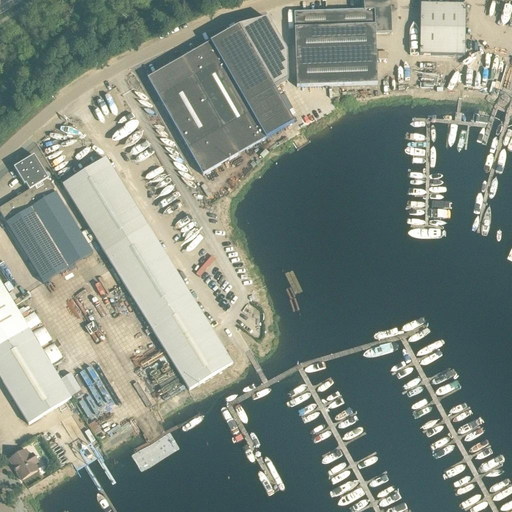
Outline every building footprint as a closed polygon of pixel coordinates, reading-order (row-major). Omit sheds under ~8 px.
[(390,13),(390,9),(390,0),(364,1),(364,11),(294,13),(297,87),(377,85),(376,62),(376,34),(387,34),(391,34),(390,13)] [(466,56),(466,6),(421,5),(419,55),(466,56)] [(203,176),(266,140),(221,61),(211,43),(148,80),(203,176)] [(0,212),(44,285),(45,284),(92,256),(48,181),(49,180),(34,156),(14,169),(24,185),(26,185),(30,191),(0,208),(0,212)] [(63,186),(68,194),(189,391),(232,364),(190,296),(105,160),(63,186)] [(0,378),(29,425),(71,399),(0,282),(0,378)] [(22,481),(39,471),(36,466),(40,464),(33,454),(29,456),(26,451),(9,461),(22,481)]
